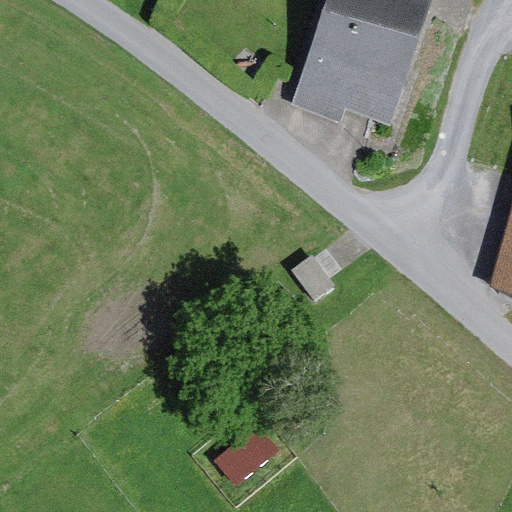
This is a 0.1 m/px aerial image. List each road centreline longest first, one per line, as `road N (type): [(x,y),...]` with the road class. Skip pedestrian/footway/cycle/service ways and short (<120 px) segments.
road 1 (unclassified): [(511,336),(417,243),(138,35),(76,0)]
road 2 (track): [(417,243),(497,0)]
